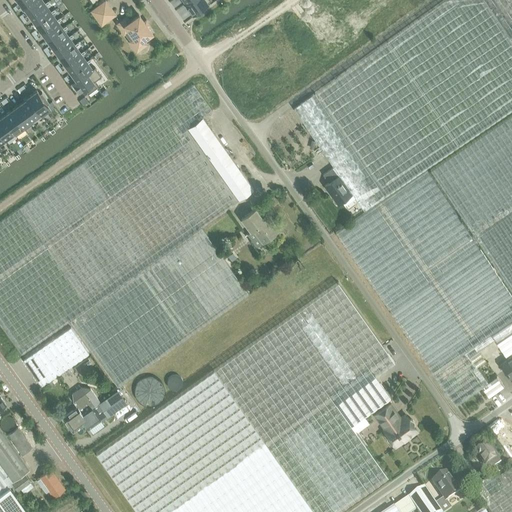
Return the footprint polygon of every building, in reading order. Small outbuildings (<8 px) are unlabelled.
[(42,0),(31,0),(22,7),(23,7),(24,7),(29,14),(45,3),(42,0)] [(189,0),(186,2),(185,3),(192,13),(208,2),(210,0),(189,0)] [(511,0),(442,0),(293,107),(334,166),(352,193),(364,210),(511,108),(511,0)] [(105,1),(93,10),(101,22),(114,13),(105,1)] [(45,3),(29,14),(35,23),(51,12),(45,3)] [(51,12),(35,23),(41,31),(57,20),(51,12)] [(127,17),(117,23),(124,33),(125,32),(137,50),(146,43),(143,39),(151,33),(139,15),(130,21),(127,17)] [(57,20),(41,31),(47,39),(63,28),(57,20)] [(63,28),(47,39),(53,47),(68,36),(63,28)] [(68,36),(53,47),(59,56),(74,45),(68,36)] [(74,45),(59,56),(65,64),(80,53),(74,45)] [(80,53),(65,64),(71,72),(86,61),(80,53)] [(86,61),(71,72),(77,80),(72,84),(88,73),(94,81),(101,76),(95,67),(92,69),(86,61)] [(88,73),(72,84),(78,93),(84,89),(88,94),(98,87),(94,81),(88,73)] [(194,84),(0,221),(0,323),(8,334),(22,354),(70,319),(117,387),(186,337),(247,293),(201,227),(238,200),(192,135),(188,128),(203,117),(208,114),(213,110),(194,84)] [(37,90),(28,96),(42,116),(51,110),(47,104),(49,103),(45,98),(46,98),(42,93),(40,94),(37,90)] [(28,98),(19,104),(33,123),(34,122),(31,119),(39,114),(41,117),(42,116),(28,96),(27,97),(28,98)] [(80,100),(83,105),(88,102),(85,96),(80,100)] [(49,103),(47,104),(51,110),(56,106),(52,101),(49,103)] [(19,104),(11,110),(25,129),(33,123),(19,104)] [(11,110),(2,116),(14,132),(16,135),(24,129),(25,129),(11,110)] [(511,115),(430,170),(474,235),(478,240),(511,291),(511,115)] [(2,116),(0,117),(0,132),(5,139),(14,132),(2,116)] [(203,117),(188,128),(192,135),(238,200),(244,196),(253,189),(244,176),(208,124),(203,117)] [(334,166),(323,174),(329,182),(325,185),(329,191),(330,191),(339,203),(352,193),(334,166)] [(427,169),(335,232),(456,405),(481,387),(489,397),(504,387),(496,376),(488,382),(470,356),(494,339),(511,325),(511,295),(476,242),(478,240),(474,235),(472,236),(427,169)] [(249,213),(242,219),(250,231),(251,231),(248,233),(252,240),(258,236),(263,242),(278,232),(265,214),(261,217),(256,209),(249,213)] [(240,352),(96,454),(137,511),(337,511),(387,477),(356,432),(351,425),(335,403),(375,376),(394,362),(338,282),(245,348),(240,352)] [(511,325),(494,339),(506,355),(509,353),(511,356),(511,355),(511,325)] [(71,326),(23,360),(41,386),(89,352),(71,326)] [(511,355),(511,356),(500,364),(510,378),(511,376),(511,355)] [(157,395),(155,389),(160,387),(156,374),(134,380),(140,400),(157,395)] [(375,376),(335,403),(351,425),(356,432),(369,423),(365,416),(390,398),(375,376)] [(77,406),(64,416),(69,424),(92,407),(94,406),(97,404),(100,402),(91,389),(81,387),(72,393),(73,401),(75,403),(77,406)] [(98,405),(96,407),(104,418),(107,416),(108,417),(125,404),(127,403),(117,389),(100,402),(97,404),(98,405)] [(92,407),(69,424),(74,430),(84,422),(85,422),(89,427),(100,419),(101,420),(104,418),(96,407),(98,405),(97,404),(94,406),(92,407)] [(389,404),(375,414),(385,429),(383,431),(386,435),(386,437),(386,439),(387,441),(389,442),(391,441),(394,446),(403,439),(405,441),(410,437),(409,436),(416,431),(413,426),(414,424),(413,422),(412,420),(410,419),(408,420),(405,415),(399,419),(389,404)] [(500,435),(497,437),(505,449),(508,447),(511,444),(511,431),(509,427),(499,435),(500,435)] [(18,428),(9,435),(22,455),(32,448),(18,428)] [(0,460),(14,480),(24,473),(25,473),(29,470),(28,469),(24,463),(20,457),(8,440),(0,429),(0,460)] [(495,467),(503,461),(490,442),(482,448),(481,447),(475,451),(476,452),(475,453),(484,466),(488,472),(488,471),(492,477),(499,472),(495,467)] [(0,511),(29,511),(16,492),(10,483),(14,480),(0,460),(0,511)] [(41,477),(37,479),(41,485),(46,492),(49,489),(54,495),(64,488),(50,469),(40,476),(41,477)] [(489,479),(473,490),(488,511),(511,511),(511,471),(498,481),(496,477),(491,481),(489,479)] [(14,480),(10,483),(16,492),(18,491),(21,488),(25,493),(34,486),(30,481),(25,473),(24,473),(14,480)] [(443,499),(435,505),(439,511),(446,511),(451,509),(446,501),(459,492),(446,473),(432,482),(443,499)] [(431,495),(438,490),(431,481),(424,485),(431,495)] [(439,511),(435,505),(424,488),(393,510),(394,511),(414,511),(416,511),(439,511)]
